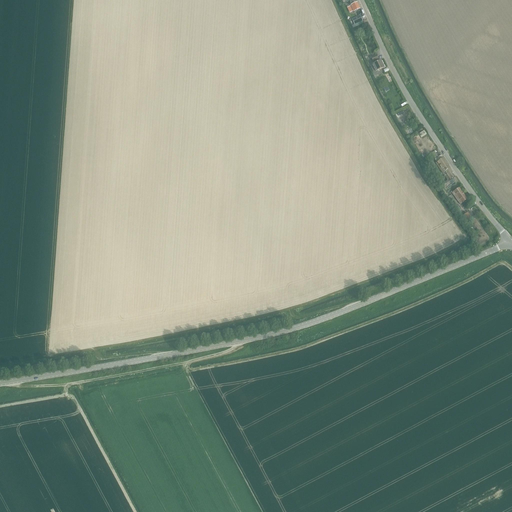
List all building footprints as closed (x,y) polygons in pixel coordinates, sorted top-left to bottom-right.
[(355,0),(352,0),(349,1),(351,5),(351,6),(354,12),(360,9),(357,3),(355,0)] [(360,16),(352,20),(356,27),(363,23),(360,16)] [(375,72),(384,68),(381,61),(372,65),(375,72)] [(441,155),(434,160),(436,163),(435,163),(444,176),(446,175),(452,171),(451,170),(450,169),(448,166),(441,155)] [(459,189),(452,193),(456,199),(460,205),(462,203),(467,200),(459,189)] [(462,216),(466,223),(472,219),(468,212),(462,216)]
